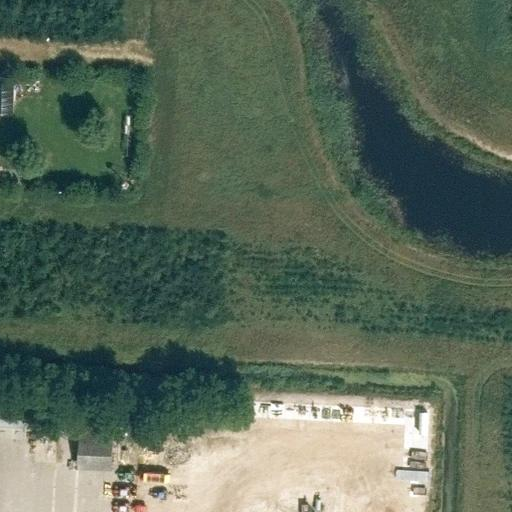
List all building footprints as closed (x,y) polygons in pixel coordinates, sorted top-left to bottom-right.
[(0,82),(0,110),(9,111),(10,83),(0,82)] [(0,419),(0,420),(0,428),(24,430),(25,420),(0,419)] [(187,445),(187,425),(167,425),(167,445),(187,445)] [(110,471),(111,429),(78,427),(76,469),(110,471)] [(132,484),(175,485),(175,474),(133,473),(132,484)]
